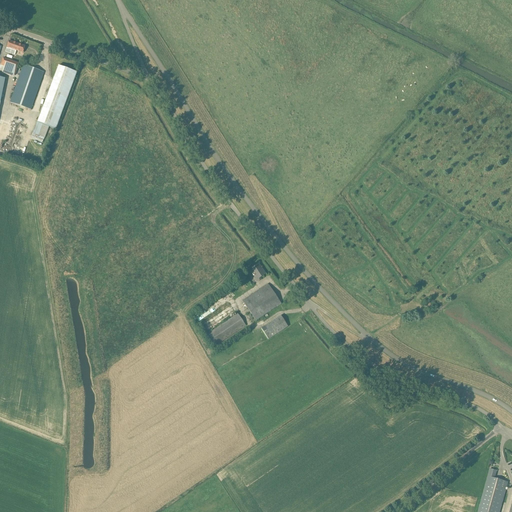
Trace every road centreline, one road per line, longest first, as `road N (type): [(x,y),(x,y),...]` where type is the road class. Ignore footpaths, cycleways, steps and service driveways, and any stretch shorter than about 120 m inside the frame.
road 1 (tertiary): [(511,413),(482,392),(408,364),(362,331),(236,187),(123,10)]
road 2 (unclassified): [(147,77),(207,172),(327,326),(392,377),(473,406),(501,426)]
road 3 (unclassified): [(0,23),(147,77)]
road 4 (unclassified): [(395,511),(501,426)]
road 5 (track): [(258,327),(315,306),(370,337)]
